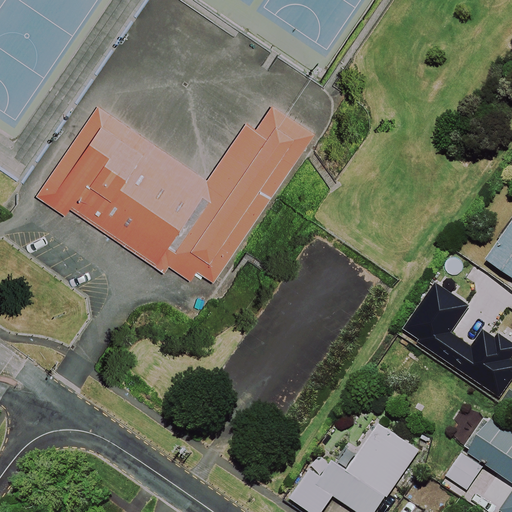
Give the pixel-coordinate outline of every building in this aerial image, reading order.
[(206,182),(91,107),(39,186),(200,292),(297,146),(250,115),(206,182)] [(511,224),(488,261),(511,277),(511,224)] [(511,294),(510,294),(491,325),(511,337),(511,294)] [(486,464),(511,481),(511,498),(503,511),(511,511),(511,434),(492,420),(470,453),(486,464)] [(376,511),(420,452),(382,425),(349,471),(335,460),(328,470),(317,462),(291,498),(311,511),(325,511),(337,496),(358,511),(376,511)]
